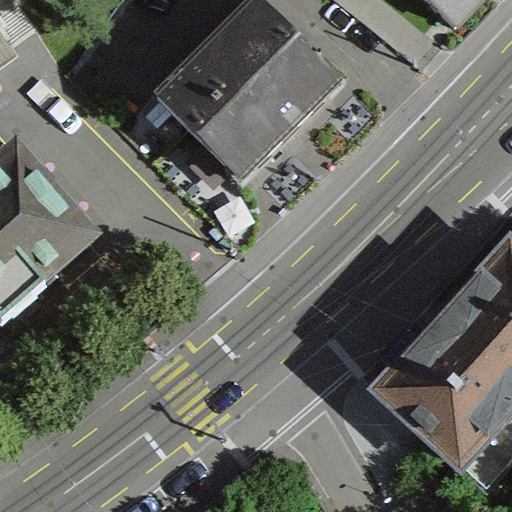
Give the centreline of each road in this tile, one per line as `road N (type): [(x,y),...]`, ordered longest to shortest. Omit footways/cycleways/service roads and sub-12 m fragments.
road 1 (secondary): [(243,350),(502,94)]
road 2 (secondary): [(40,511),(243,350)]
road 3 (residential): [(361,511),(243,350)]
